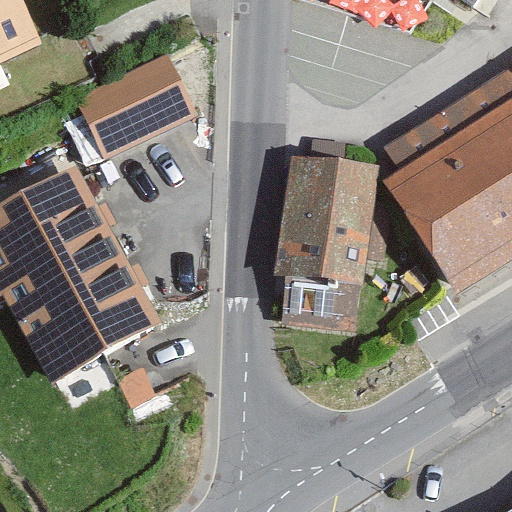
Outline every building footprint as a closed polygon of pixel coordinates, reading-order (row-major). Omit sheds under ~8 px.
[(15,0),(0,0),(0,72),(41,53),(15,0)] [(104,166),(198,121),(167,56),(73,100),(104,166)] [(384,188),(456,304),(511,269),(511,74),(384,153),(400,178),(384,188)] [(376,172),(290,162),(273,283),(285,285),(281,328),(356,336),(358,295),(363,296),(376,172)] [(166,335),(76,171),(0,211),(0,227),(1,229),(0,228),(0,302),(4,300),(56,394),(166,335)]
